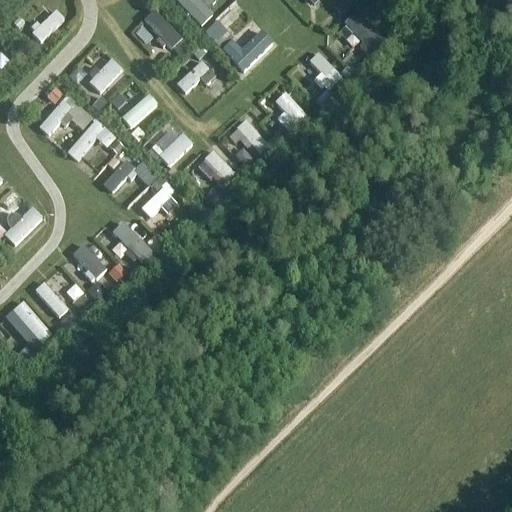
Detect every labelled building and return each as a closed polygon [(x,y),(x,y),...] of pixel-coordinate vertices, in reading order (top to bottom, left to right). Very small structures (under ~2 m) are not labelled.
[(177,21),(193,8),(185,0),(181,0),(169,11),(177,21)] [(354,6),(349,0),(347,0),(335,12),(341,18),(354,6)] [(221,11),(194,35),(205,47),(231,24),(221,11)] [(43,14),(21,39),(31,48),(53,23),(43,14)] [(131,33),(151,57),(167,43),(147,19),(131,33)] [(245,40),(224,64),(234,73),(256,49),(245,40)] [(199,51),(192,57),(198,64),(205,57),(199,51)] [(299,65),(310,79),(303,85),(315,100),(333,86),(310,56),(299,65)] [(88,99),(112,77),(100,64),(76,86),(88,99)] [(167,90),(178,100),(200,75),(189,65),(167,90)] [(210,77),(198,84),(204,95),(217,88),(210,77)] [(62,98),(55,91),(47,101),(54,107),(62,98)] [(126,104),(119,97),(110,105),(117,112),(126,104)] [(128,122),(148,109),(142,99),(121,112),(128,122)] [(106,105),(100,100),(92,110),(98,115),(106,105)] [(38,142),(62,115),(52,106),(28,132),(38,142)] [(247,156),(257,147),(236,124),(226,134),(247,156)] [(291,140),(281,129),(273,137),(283,148),(291,140)] [(144,137),(137,130),(130,137),(136,144),(144,137)] [(83,136),(64,163),(77,173),(96,145),(83,136)] [(149,161),(160,172),(183,147),(172,136),(149,161)] [(122,149),(115,143),(108,150),(115,156),(122,149)] [(215,188),(226,177),(204,154),(193,165),(215,188)] [(114,158),(94,191),(108,200),(128,166),(114,158)] [(152,179),(145,173),(138,180),(144,186),(152,179)] [(164,186),(159,180),(150,188),(156,194),(164,186)] [(222,201),(212,191),(204,199),(214,209),(222,201)] [(142,223),(162,204),(151,194),(132,213),(142,223)] [(21,211),(0,233),(0,246),(6,252),(33,222),(21,211)] [(139,252),(102,225),(93,237),(130,264),(139,252)] [(164,250),(153,239),(146,247),(157,257),(164,250)] [(76,247),(57,263),(78,288),(98,271),(76,247)] [(118,268),(109,276),(117,285),(119,283),(126,276),(118,268)] [(61,283),(51,292),(61,302),(70,293),(61,283)] [(47,324),(58,315),(33,287),(23,296),(47,324)] [(82,297),(72,307),(81,316),(91,307),(82,297)] [(13,306),(1,316),(28,349),(40,339),(13,306)] [(35,358),(27,349),(18,357),(27,366),(35,358)]
